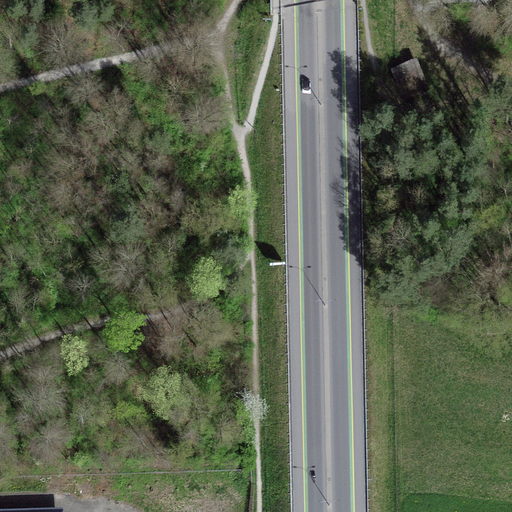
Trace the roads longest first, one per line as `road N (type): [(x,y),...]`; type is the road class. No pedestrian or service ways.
road 1 (primary): [(320,0),(330,511)]
road 2 (track): [(0,86),(216,34),(239,0)]
road 3 (track): [(414,0),(437,40),(511,89)]
